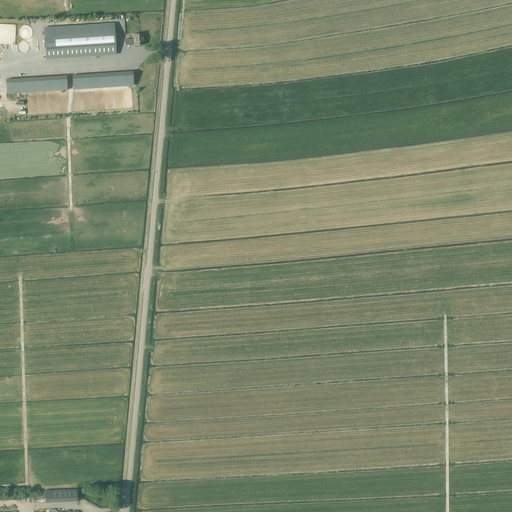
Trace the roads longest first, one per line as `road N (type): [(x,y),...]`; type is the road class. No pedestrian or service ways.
road 1 (unclassified): [(127,511),(173,0)]
road 2 (track): [(28,506),(20,278)]
